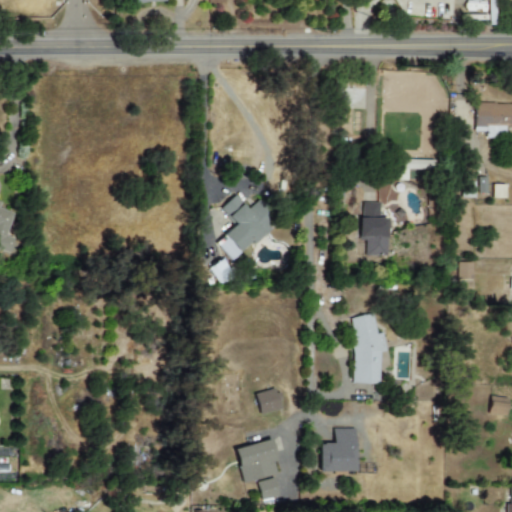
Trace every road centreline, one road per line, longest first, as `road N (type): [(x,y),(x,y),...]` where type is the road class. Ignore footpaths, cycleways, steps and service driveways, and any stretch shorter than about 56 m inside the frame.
road 1 (residential): [(316,51),(307,223),(310,396),(344,395),(343,363),(308,290)]
road 2 (tertiary): [(0,51),(316,51)]
road 3 (tertiary): [(371,51),(511,51)]
